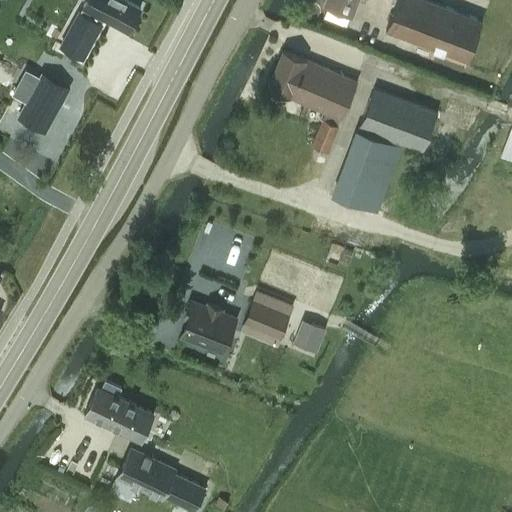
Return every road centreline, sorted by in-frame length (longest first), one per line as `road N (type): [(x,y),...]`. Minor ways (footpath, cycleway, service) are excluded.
road 1 (unclassified): [(246,0),(171,153),(0,434)]
road 2 (tertiary): [(0,388),(216,0)]
road 3 (track): [(511,233),(495,242),(408,231),(171,153)]
